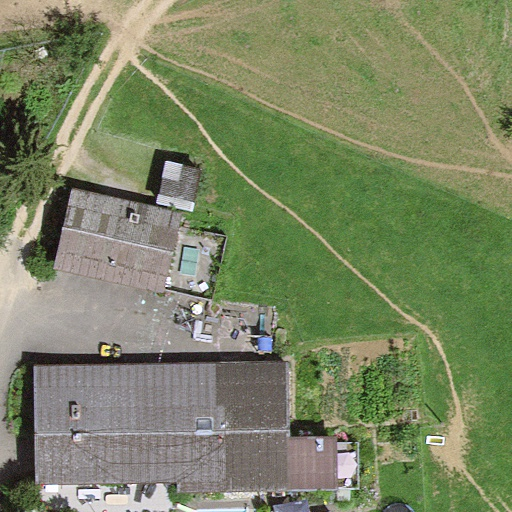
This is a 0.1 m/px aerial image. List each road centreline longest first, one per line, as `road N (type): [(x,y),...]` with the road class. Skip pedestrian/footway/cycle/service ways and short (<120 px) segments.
road 1 (track): [(149,0),(106,58),(56,157),(20,305)]
road 2 (track): [(0,426),(20,305)]
